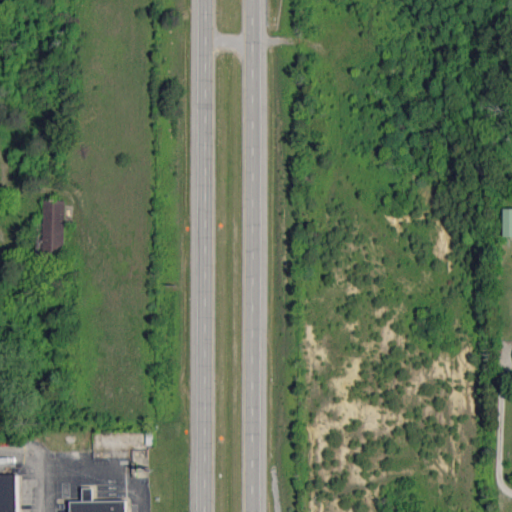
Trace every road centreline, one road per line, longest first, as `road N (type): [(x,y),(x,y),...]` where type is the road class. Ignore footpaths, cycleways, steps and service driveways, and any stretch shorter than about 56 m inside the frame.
road 1 (primary): [(256,511),(257,0)]
road 2 (primary): [(206,0),(205,511)]
